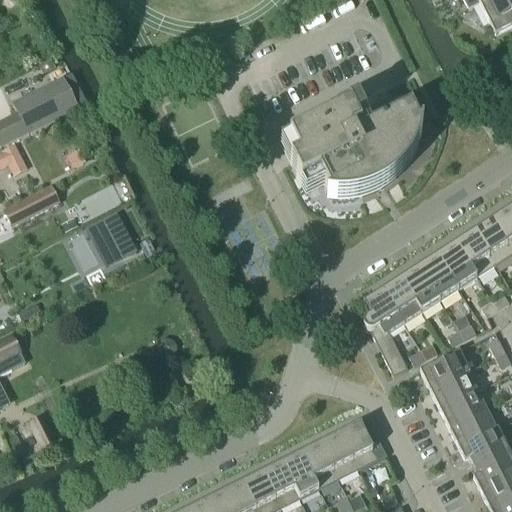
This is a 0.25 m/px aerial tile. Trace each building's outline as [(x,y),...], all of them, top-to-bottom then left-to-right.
[(492,0),(459,0),(466,13),(478,7),(492,0)] [(511,0),(492,0),(478,7),(489,29),(490,28),(494,36),(511,27),(508,20),(511,17),(511,0)] [(228,63),(227,60),(205,71),(210,80),(231,69),(228,63)] [(16,118),(0,125),(0,151),(26,138),(76,113),(61,82),(11,108),(16,118)] [(388,112),(364,124),(356,108),(346,113),(347,115),(288,145),(297,164),(289,168),(300,190),(319,180),(330,202),(334,203),(344,203),(356,201),(371,196),(380,192),(390,185),(400,175),(407,167),(413,155),(418,141),(419,135),(410,115),(393,123),(388,112)] [(50,191),(2,215),(10,232),(58,208),(50,191)] [(511,259),(511,219),(509,216),(491,227),(511,259)] [(115,217),(84,234),(104,273),(136,256),(115,217)] [(494,271),(511,259),(491,227),(473,239),(494,271)] [(475,283),(494,271),(473,239),(455,251),(475,283)] [(457,295),(475,283),(455,251),(436,263),(457,295)] [(439,307),(457,295),(436,263),(418,275),(439,307)] [(421,318),(439,307),(418,275),(400,286),(421,318)] [(402,330),(421,318),(400,286),(382,298),(402,330)] [(388,339),(402,330),(382,298),(363,310),(369,321),(364,324),(362,326),(361,328),(362,331),(363,333),(364,334),(366,335),(367,336),(369,336),(392,382),(406,375),(388,339)] [(496,315),(507,308),(501,299),(491,306),(496,315)] [(485,322),(496,315),(491,306),(480,313),(485,322)] [(463,346),(475,340),(470,331),(458,337),(463,346)] [(451,352),(463,346),(458,337),(446,343),(451,352)] [(0,379),(23,368),(9,341),(0,346),(0,379)] [(176,351),(171,343),(163,343),(156,347),(155,356),(160,363),(169,364),(175,359),(176,351)] [(494,363),(503,358),(498,347),(488,351),(494,363)] [(424,366),(436,360),(431,350),(419,356),(424,366)] [(412,372),(424,366),(419,356),(407,362),(412,372)] [(458,356),(418,376),(428,396),(468,376),(458,356)] [(500,375),(509,370),(503,358),(494,363),(500,375)] [(468,376),(428,396),(438,415),(476,396),(481,394),(472,375),(468,377),(468,376)] [(476,396),(438,415),(448,434),(486,415),(476,396)] [(486,415),(448,434),(458,454),(497,434),(496,433),(495,434),(486,415)] [(42,424),(30,430),(41,452),(52,446),(42,424)] [(360,432),(339,442),(356,476),(382,463),(385,461),(369,430),(367,431),(361,434),(360,432)] [(497,434),(458,454),(463,465),(469,462),(474,470),(507,453),(497,434)] [(339,442),(320,451),(337,485),(356,476),(339,442)] [(320,451),(301,461),(318,495),(337,485),(320,451)] [(478,479),(472,482),(477,493),(511,475),(511,463),(507,453),(474,470),(478,479)] [(301,461),(281,471),(298,505),(318,495),(301,461)] [(281,471),(262,481),(277,511),(284,511),(298,505),(281,471)] [(511,475),(477,493),(486,511),(487,511),(511,499),(511,475)] [(277,511),(262,481),(242,490),(253,511),(277,511)] [(253,511),(242,490),(223,500),(228,511),(253,511)] [(383,511),(387,511),(396,508),(391,498),(380,504),(383,511)] [(511,511),(511,499),(487,511),(511,511)] [(228,511),(223,500),(204,510),(204,511),(228,511)]
